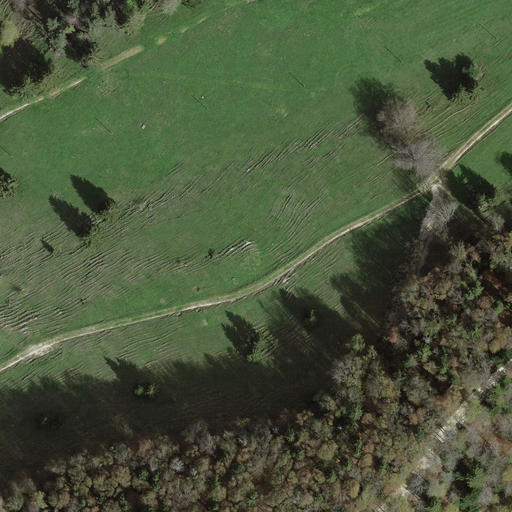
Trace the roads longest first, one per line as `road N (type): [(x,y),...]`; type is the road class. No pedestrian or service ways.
road 1 (track): [(511,105),(427,182),(253,287),(71,336),(0,367)]
road 2 (track): [(0,115),(236,0)]
